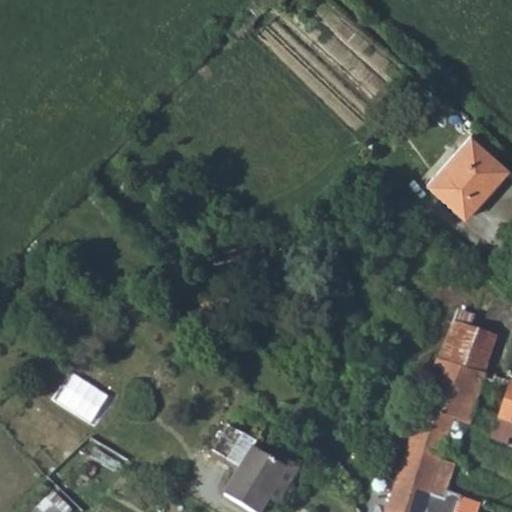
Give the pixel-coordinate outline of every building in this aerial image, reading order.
[(471,135),(426,185),(462,218),(479,199),(475,195),(503,163),(471,135)] [(453,321),(440,358),(483,374),(496,338),(453,321)] [(473,411),(498,419),(510,383),(483,374),(440,358),(437,367),(428,363),(420,384),(430,387),(398,480),(444,495),(446,488),(456,458),(441,453),(444,444),(452,419),(464,423),(469,425),(473,411)] [(75,372),(58,401),(97,423),(114,394),(75,372)] [(511,383),(510,383),(498,419),(491,442),(507,445),(509,436),(511,436),(511,383)] [(456,448),(464,423),(452,419),(444,444),(456,448)] [(240,467),(224,494),(255,511),(259,511),(268,498),(276,503),(298,467),(268,448),(264,455),(252,449),(256,442),(229,426),(213,451),(240,467)] [(444,495),(398,480),(386,511),(422,511),(423,510),(429,511),(476,511),(480,501),(446,488),(444,495)] [(59,511),(44,496),(29,511),(59,511)]
